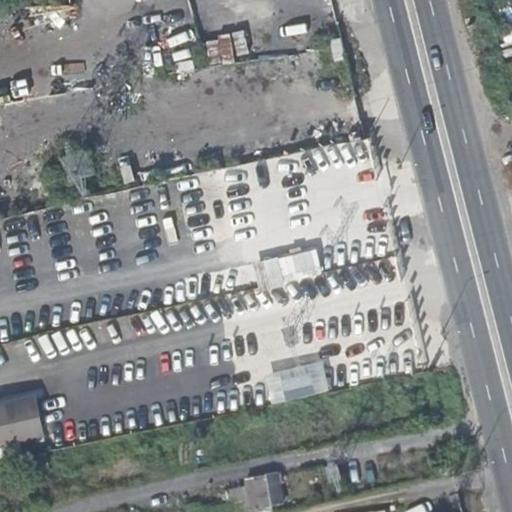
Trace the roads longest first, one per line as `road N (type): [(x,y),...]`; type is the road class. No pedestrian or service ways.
road 1 (primary): [(387,0),(511,494)]
road 2 (unknown): [(460,290),(0,393)]
road 3 (unknown): [(411,96),(354,104),(273,67),(213,57),(118,67),(100,0)]
road 4 (primary): [(511,313),(430,0)]
